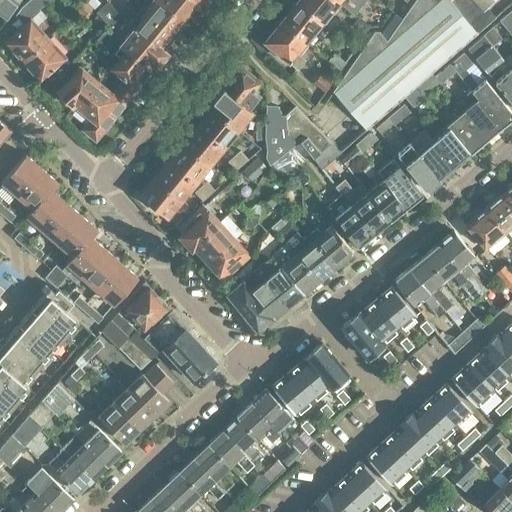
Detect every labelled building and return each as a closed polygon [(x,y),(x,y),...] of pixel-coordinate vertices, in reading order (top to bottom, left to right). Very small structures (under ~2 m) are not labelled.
[(14,51),(23,61),(47,39),(31,20),(40,11),(39,10),(49,0),(30,0),(21,8),(16,16),(24,25),(5,42),(8,45),(8,47),(12,51),(14,51)] [(87,3),(83,0),(75,0),(70,5),(77,12),(87,3)] [(144,3),(137,13),(167,37),(182,19),(159,0),(150,0),(147,5),(144,3)] [(194,0),(159,0),(182,19),(190,9),(188,7),(194,0)] [(298,0),(298,1),(325,23),(341,4),(336,0),(298,0)] [(386,39),(379,30),(374,30),(331,91),(366,130),(403,97),(416,86),(431,72),(439,65),(477,33),(450,0),(411,0),(410,3),(400,17),(391,31),(386,39)] [(487,7),(493,0),(450,0),(477,33),(495,17),(487,7)] [(325,23),(298,1),(296,3),(294,3),(290,8),(290,12),(282,21),(308,43),(325,23)] [(99,15),(87,3),(77,12),(90,24),(99,15)] [(97,12),(110,26),(121,15),(117,11),(116,12),(107,3),(97,12)] [(511,13),(509,11),(499,21),(508,33),(506,34),(511,39),(511,13)] [(384,26),(391,31),(400,17),(393,12),(384,26)] [(137,13),(129,22),(125,19),(120,26),(130,34),(121,45),(151,70),(153,68),(156,71),(164,61),(154,53),(167,37),(137,13)] [(364,34),(369,27),(357,17),(352,24),(364,34)] [(300,52),(308,43),(282,21),(280,23),(278,21),(271,30),(273,32),(266,41),(296,66),(304,55),(300,52)] [(493,46),(502,39),(492,26),(483,34),(493,46)] [(495,82),(510,68),(511,66),(511,56),(509,53),(503,59),(493,46),(483,34),(467,47),(495,82)] [(40,80),(64,57),(47,39),(23,61),(31,70),(31,72),(35,77),(37,77),(40,80)] [(116,51),(121,56),(111,68),(120,75),(137,88),(151,70),(121,45),(116,51)] [(501,126),(511,117),(511,111),(484,78),(478,84),(466,69),(473,64),(463,51),(450,63),(458,73),(471,90),(501,126)] [(328,60),(339,70),(346,62),(335,52),(331,56),(328,60)] [(64,68),(72,77),(57,90),(71,105),(73,107),(76,105),(79,108),(99,83),(81,69),(73,60),(64,68)] [(439,82),(440,84),(455,73),(456,75),(458,73),(450,63),(442,69),(439,65),(431,72),(439,82)] [(511,70),(510,68),(495,82),(511,103),(511,70)] [(222,87),(221,88),(247,109),(258,97),(252,92),(258,83),(240,69),(224,89),(222,87)] [(416,86),(424,96),(425,96),(424,95),(439,82),(431,72),(416,86)] [(313,82),(324,91),(330,83),(320,74),(313,82)] [(99,83),(79,108),(92,118),(84,128),(96,138),(133,92),(116,79),(110,87),(115,91),(113,94),(99,83)] [(416,86),(403,97),(412,107),(424,96),(416,86)] [(215,102),(210,109),(238,132),(253,113),(247,109),(221,88),(212,100),(215,102)] [(462,110),(486,139),(501,126),(471,90),(456,103),(462,110)] [(331,143),(310,122),(294,105),(285,115),(280,116),(280,111),(273,98),(264,98),(265,114),(265,128),(264,139),(264,155),(270,165),(299,142),(307,135),(320,152),(331,143)] [(403,102),(391,113),(398,120),(409,110),(403,102)] [(238,132),(210,109),(196,126),(225,149),(238,132)] [(462,110),(446,124),(470,153),(486,139),(462,110)] [(388,116),(376,126),(381,133),(394,123),(388,116)] [(0,140),(11,129),(0,119),(0,140)] [(426,130),(431,137),(455,166),(470,153),(446,124),(439,130),(433,123),(426,130)] [(196,126),(182,143),(211,167),(225,149),(196,126)] [(264,139),(265,128),(256,129),(256,139),(264,139)] [(417,148),(440,178),(455,166),(431,137),(426,130),(425,129),(415,137),(410,141),(417,148)] [(369,134),(358,143),(364,150),(377,139),(372,134),(369,134)] [(299,142),(308,154),(318,165),(337,150),(331,143),(320,152),(307,135),(299,142)] [(410,141),(397,154),(426,190),(440,178),(417,148),(410,141)] [(279,177),(308,154),(299,142),(270,165),(279,177)] [(211,167),(182,143),(168,161),(197,185),(211,167)] [(356,145),(342,157),(348,164),(362,153),(356,145)] [(241,166),(248,159),(240,150),(233,157),(241,166)] [(41,168),(25,154),(1,182),(17,196),(41,168)] [(257,156),(243,169),(253,180),(267,167),(257,156)] [(241,166),(233,157),(228,161),(237,171),(241,166)] [(377,171),(382,178),(405,207),(422,194),(393,158),(376,171),(377,171)] [(168,161),(164,165),(154,177),(184,202),(197,185),(168,161)] [(58,182),(41,168),(17,196),(32,209),(33,209),(51,189),(52,189),(58,182)] [(367,190),(390,219),(405,207),(382,178),(377,171),(369,177),(375,184),(367,190)] [(184,202),(154,177),(140,195),(173,222),(180,215),(176,212),(184,202)] [(375,232),(390,219),(367,190),(361,182),(354,187),(347,178),(336,187),(342,194),(375,232)] [(208,196),(215,190),(207,181),(200,188),(208,196)] [(208,196),(200,188),(194,193),(202,201),(208,196)] [(66,202),(52,189),(51,189),(33,209),(32,209),(26,216),(42,230),(66,202)] [(487,205),(484,207),(505,232),(511,226),(511,199),(504,191),(494,199),(491,199),(488,202),(487,205)] [(358,246),(375,232),(342,194),(328,205),(335,216),(358,246)] [(180,236),(191,248),(194,245),(221,221),(212,211),(215,209),(208,201),(205,204),(178,229),(183,234),(180,236)] [(66,202),(42,230),(57,243),(82,215),(66,202)] [(180,210),(186,216),(192,210),(187,204),(180,210)] [(475,215),(465,224),(486,249),(505,232),(484,207),(482,209),(479,209),(475,212),(475,215)] [(2,214),(10,222),(15,216),(7,208),(2,214)] [(248,211),(247,220),(258,222),(259,220),(260,212),(248,211)] [(221,221),(194,245),(208,261),(235,236),(242,230),(228,214),(221,221)] [(57,243),(72,256),(73,257),(91,236),(91,237),(98,229),(82,215),(57,243)] [(294,215),(286,222),(276,231),(284,242),(287,239),(298,229),(303,226),(294,215)] [(276,231),(286,222),(282,217),(272,226),(276,231)] [(258,222),(247,220),(246,227),(252,228),(258,222)] [(307,229),(310,232),(336,265),(352,251),(330,223),(321,231),(317,226),(314,229),(311,226),(307,229)] [(298,229),(287,239),(318,279),(336,265),(310,232),(305,237),(298,229)] [(468,262),(475,256),(454,230),(439,242),(482,294),(489,288),(468,262)] [(14,238),(26,248),(31,242),(19,232),(14,238)] [(73,257),(72,256),(66,264),(82,278),(106,250),(91,237),(91,236),(73,257)] [(235,236),(208,261),(222,276),(229,270),(230,272),(251,253),(235,236)] [(302,292),(317,280),(318,279),(287,239),(284,242),(270,254),(272,256),(279,264),(302,292)] [(31,242),(26,248),(38,259),(44,253),(31,242)] [(482,294),(439,242),(424,255),(446,282),(453,276),(474,301),(482,294)] [(122,263),(106,250),(82,278),(98,291),(122,263)] [(446,282),(424,255),(410,266),(446,311),(454,304),(440,287),(446,282)] [(291,301),(302,293),(302,292),(279,264),(272,256),(256,269),(286,305),(288,304),(289,305),(292,302),(291,301)] [(138,277),(122,263),(98,291),(113,305),(138,277)] [(511,293),(511,273),(503,264),(494,272),(511,293)] [(51,282),(61,269),(56,265),(45,277),(51,282)] [(446,311),(410,266),(394,280),(415,305),(423,298),(435,314),(438,318),(446,311)] [(51,282),(57,287),(67,275),(61,269),(51,282)] [(241,282),(270,318),(286,305),(256,269),(241,282)] [(150,287),(145,281),(133,293),(138,298),(125,308),(143,329),(167,308),(164,305),(166,303),(159,296),(157,297),(149,288),(150,287)] [(228,294),(236,303),(244,312),(242,314),(253,327),(255,325),(258,328),(270,318),(241,282),(228,294)] [(0,417),(28,385),(25,382),(78,320),(66,310),(73,302),(57,287),(54,291),(46,284),(41,289),(45,293),(0,344),(0,417)] [(375,300),(399,329),(415,315),(416,316),(417,315),(392,285),(391,286),(375,300)] [(86,302),(78,296),(73,302),(81,309),(86,302)] [(358,312),(383,343),(384,343),(383,342),(399,329),(375,300),(359,313),(358,312)] [(98,323),(103,317),(86,302),(81,309),(98,323)] [(185,328),(170,311),(151,328),(143,338),(159,351),(167,359),(171,356),(193,381),(215,361),(185,328)] [(120,348),(135,330),(117,312),(101,332),(119,349),(120,348)] [(340,327),(366,358),(383,343),(358,312),(340,327)] [(474,335),(484,325),(477,318),(463,331),(469,339),(473,336),(474,336),(474,335)] [(433,330),(426,320),(419,326),(427,335),(433,330)] [(499,333),(511,347),(511,322),(500,334),(499,333)] [(143,338),(135,330),(120,348),(140,369),(159,351),(143,338)] [(454,353),(456,351),(469,339),(463,331),(448,345),(454,353)] [(483,347),(509,376),(511,373),(511,347),(499,333),(483,347)] [(414,346),(406,337),(400,342),(407,351),(414,346)] [(89,348),(95,353),(104,345),(98,339),(89,348)] [(304,357),(330,388),(348,373),(322,342),(304,357)] [(483,349),(468,363),(493,391),(509,376),(483,347),(482,348),(483,349)] [(89,348),(80,356),(86,362),(95,353),(89,348)] [(397,360),(389,350),(383,356),(391,365),(397,360)] [(330,388),(304,357),(305,358),(289,372),(313,401),(329,387),(330,388)] [(478,406),(478,405),(493,391),(468,363),(452,377),(451,378),(477,407),(478,406)] [(142,373),(127,387),(154,415),(169,400),(162,393),(173,382),(156,364),(144,375),(142,373)] [(79,366),(64,381),(70,386),(76,380),(85,372),(79,366)] [(297,415),(297,414),(313,401),(289,372),(272,385),(272,384),(271,385),(296,415),(297,415)] [(446,383),(430,398),(456,425),(471,411),(472,412),(473,411),(446,382),(445,383),(446,383)] [(56,415),(73,398),(57,383),(41,400),(54,413),(56,415)] [(127,387),(113,401),(139,429),(154,415),(127,387)] [(266,388),(250,403),(279,433),(294,418),(266,388)] [(344,404),(350,399),(342,389),(336,395),(344,404)] [(511,393),(503,402),(509,408),(511,404),(511,393)] [(414,411),(440,440),(456,425),(430,398),(415,412),(414,411)] [(41,400),(29,414),(41,426),(54,413),(41,400)] [(98,416),(124,443),(139,429),(113,401),(98,416)] [(503,402),(495,409),(500,415),(509,408),(503,402)] [(250,403),(236,416),(257,438),(263,432),(271,440),(279,433),(250,403)] [(327,418),(334,413),(326,403),(320,408),(327,418)] [(414,411),(398,426),(424,454),(440,440),(414,411)] [(42,427),(41,426),(29,414),(13,432),(12,434),(24,446),(42,427)] [(236,416),(222,429),(254,463),(264,454),(256,446),(255,447),(252,444),(257,438),(236,416)] [(99,428),(90,420),(79,430),(80,431),(79,431),(78,430),(76,433),(107,465),(121,451),(99,428)] [(314,428),(306,420),(300,425),(308,434),(314,428)] [(398,427),(383,441),(408,469),(424,454),(398,426),(397,426),(398,427)] [(466,436),(471,442),(480,434),(475,428),(466,436)] [(254,463),(222,429),(207,444),(228,466),(234,460),(245,471),(254,463)] [(64,444),(61,447),(93,479),(107,465),(76,433),(68,440),(69,442),(65,446),(64,444)] [(300,455),(308,447),(295,433),(287,441),(300,455),(300,454),(300,455)] [(12,434),(0,447),(0,458),(7,465),(10,462),(21,450),(24,446),(12,434)] [(462,450),(471,442),(466,436),(457,444),(462,450)] [(486,445),(511,468),(511,452),(495,436),(487,445),(486,445)] [(287,441),(285,443),(291,448),(281,458),(288,466),(300,455),(287,441)] [(366,456),(392,485),(393,484),(393,483),(408,469),(383,441),(367,456),(367,455),(366,456)] [(207,444),(192,458),(225,492),(234,483),(223,471),(228,466),(207,444)] [(500,488),(511,499),(511,468),(486,445),(486,444),(480,450),(508,479),(500,488)] [(48,462),(78,493),(93,479),(61,447),(58,450),(59,451),(48,462)] [(192,458),(178,471),(200,493),(206,487),(218,499),(225,492),(192,458)] [(277,476),(285,468),(276,459),(263,472),(272,481),(275,477),(276,478),(277,476)] [(484,475),(469,459),(450,477),(464,490),(473,481),(472,480),(479,473),(482,477),(484,475)] [(361,460),(360,461),(361,462),(345,476),(371,503),(386,489),(387,490),(388,489),(361,460)] [(437,469),(443,475),(452,466),(446,460),(437,469)] [(26,481),(57,511),(59,511),(73,498),(43,469),(31,480),(29,478),(26,481)] [(443,475),(437,469),(428,477),(434,483),(443,475)] [(200,493),(178,471),(164,484),(189,511),(210,511),(196,497),(200,493)] [(268,484),(272,481),(263,472),(248,486),(257,495),(258,494),(259,493),(267,486),(268,485),(268,484)] [(329,489),(328,489),(349,511),(361,511),(371,503),(345,476),(330,490),(329,489)] [(409,488),(414,494),(423,486),(418,480),(409,488)] [(15,498),(21,504),(28,511),(57,511),(26,481),(23,484),(25,486),(20,490),(22,492),(15,498)] [(470,506),(453,490),(444,482),(437,489),(454,505),(451,509),(454,511),(464,511),(467,509),(470,506)] [(189,511),(164,484),(150,497),(163,511),(189,511)] [(250,501),(257,495),(248,486),(233,500),(242,510),(249,503),(251,502),(250,501)] [(485,504),(490,509),(493,511),(511,511),(511,499),(500,488),(485,504)] [(312,504),(319,511),(349,511),(328,489),(312,504)] [(163,511),(150,497),(136,511),(137,511),(163,511)] [(413,511),(430,511),(435,508),(426,499),(413,511)] [(223,510),(224,511),(239,511),(240,511),(242,510),(233,500),(223,510)]
